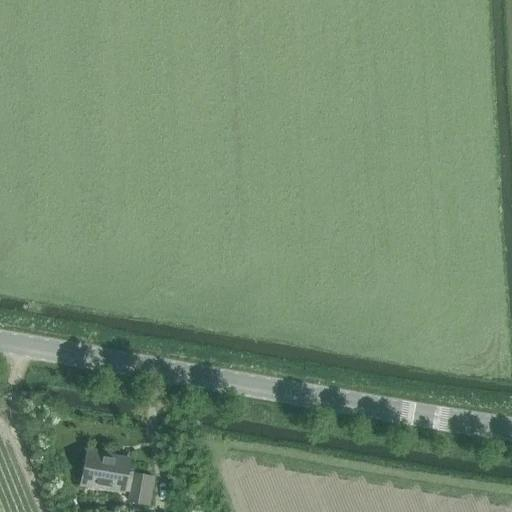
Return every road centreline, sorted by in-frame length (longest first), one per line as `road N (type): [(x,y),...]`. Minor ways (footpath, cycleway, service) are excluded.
road 1 (unclassified): [(511,433),(0,344)]
road 2 (track): [(49,511),(17,432),(19,347)]
